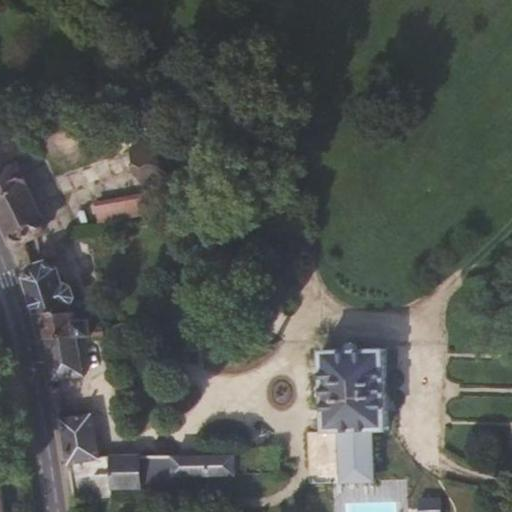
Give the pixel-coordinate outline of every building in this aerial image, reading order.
[(30,184),(46,176),(33,146),(24,127),(8,134),(30,184)] [(56,243),(30,184),(8,134),(0,137),(0,206),(22,257),(56,243)] [(129,159),(144,194),(167,184),(154,148),(129,159)] [(146,198),(95,204),(97,223),(148,216),(146,198)] [(28,274),(44,321),(50,320),(74,315),(60,270),(28,274)] [(251,315),(267,330),(283,314),(267,299),(251,315)] [(84,322),(82,313),(74,315),(50,320),(60,385),(90,383),(89,351),(104,349),(103,340),(102,332),(86,333),(84,322)] [(102,332),(101,321),(84,322),(86,333),(102,332)] [(191,334),(193,358),(238,356),(237,331),(191,334)] [(331,351),(339,436),(401,429),(392,345),(331,351)] [(239,482),(238,459),(102,464),(96,422),(65,425),(74,491),(88,490),(88,481),(96,479),(115,479),(118,507),(147,505),(146,487),(239,482)]
